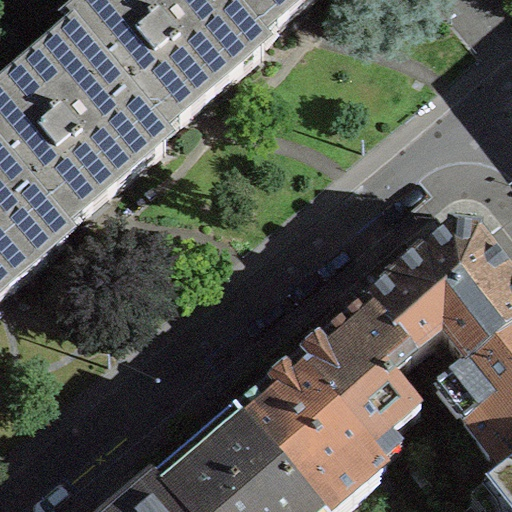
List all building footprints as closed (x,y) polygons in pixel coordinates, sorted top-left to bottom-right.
[(118,0),(68,42),(164,155),(166,154),(159,146),(262,60),(210,0),(118,0)] [(264,59),(257,51),(317,0),(210,0),(262,60),(264,59)] [(0,172),(66,250),(68,249),(62,241),(164,155),(68,42),(66,44),(72,51),(0,111),(0,172)] [(0,305),(66,250),(0,172),(0,305)] [(392,286),(394,288),(366,312),(412,367),(443,344),(467,375),(511,340),(511,288),(477,243),(478,239),(451,237),(451,241),(421,265),(420,263),(392,286)] [(392,386),(410,370),(412,367),(366,312),(295,371),(370,460),(420,419),(392,386)] [(511,340),(467,375),(452,387),(477,419),(463,429),(489,462),(503,452),(511,463),(511,340)] [(295,371),(233,422),(308,511),(349,511),(379,487),(376,483),(384,477),(370,460),(295,371)] [(308,511),(233,422),(153,490),(171,511),(308,511)] [(511,511),(511,476),(472,507),(475,511),(511,511)] [(171,511),(153,490),(126,511),(171,511)]
